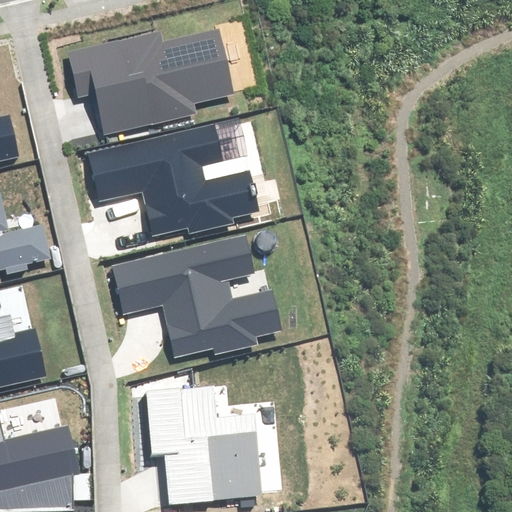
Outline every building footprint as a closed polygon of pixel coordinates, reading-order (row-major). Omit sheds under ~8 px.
[(160,33),(69,54),(78,95),(95,91),(105,133),(195,113),(194,106),(234,97),(219,31),(163,44),(160,33)] [(0,160),(18,156),(9,116),(0,118),(0,160)] [(213,126),(89,154),(100,200),(143,190),(154,235),(188,227),(189,232),(231,222),(230,217),(258,211),(249,171),(204,181),(201,166),(222,161),(213,126)] [(9,235),(0,194),(0,270),(48,260),(41,228),(9,235)] [(245,237),(111,268),(121,313),(165,304),(177,357),(212,349),(213,354),(255,344),(253,339),(281,333),(272,292),(231,301),(226,279),(253,273),(245,237)] [(0,386),(44,376),(34,329),(0,337),(0,386)] [(165,452),(171,503),(281,492),(272,402),(227,407),(225,385),(148,393),(154,453),(165,452)] [(0,425),(0,510),(73,510),(72,475),(79,472),(66,426),(4,442),(0,425)]
